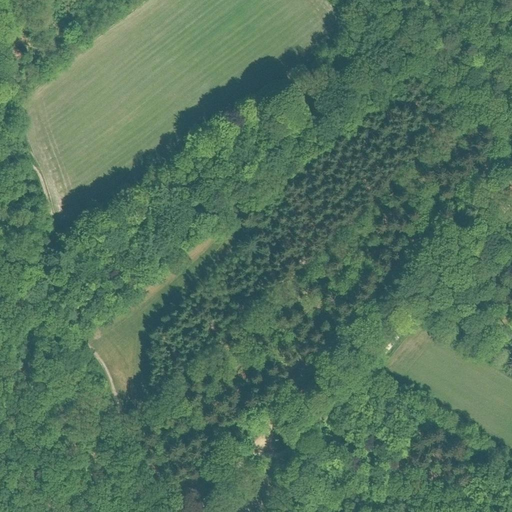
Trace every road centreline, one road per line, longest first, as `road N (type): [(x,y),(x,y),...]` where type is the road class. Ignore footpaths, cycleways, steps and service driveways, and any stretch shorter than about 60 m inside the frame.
road 1 (track): [(177,511),(126,433),(100,361),(72,336),(52,272),(43,202),(27,162),(7,158)]
road 2 (unknown): [(511,142),(282,384),(275,407)]
road 3 (track): [(262,443),(408,293)]
road 4 (track): [(408,293),(511,174)]
